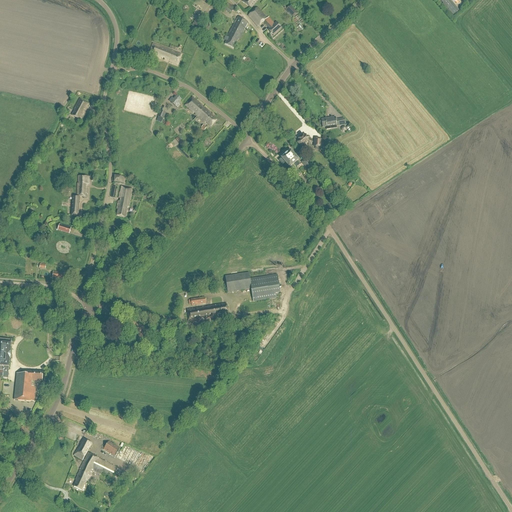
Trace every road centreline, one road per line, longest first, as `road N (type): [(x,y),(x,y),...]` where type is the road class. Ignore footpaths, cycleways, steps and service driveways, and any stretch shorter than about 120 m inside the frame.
road 1 (unclassified): [(511,510),(327,225),(245,141)]
road 2 (unclassified): [(90,312),(79,301),(109,184),(104,104),(112,67)]
road 3 (tertiary): [(90,312),(245,141)]
road 4 (tertiary): [(0,493),(51,413),(90,312)]
road 5 (tertiary): [(248,135),(284,75),(362,0)]
road 6 (unclassified): [(248,135),(190,88),(150,70),(112,67)]
